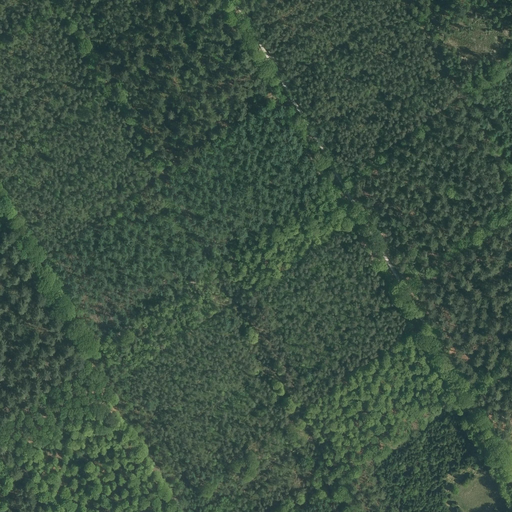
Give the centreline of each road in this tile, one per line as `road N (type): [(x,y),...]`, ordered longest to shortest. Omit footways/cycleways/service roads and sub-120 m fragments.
road 1 (track): [(511,58),(217,265)]
road 2 (track): [(511,178),(405,0)]
road 3 (track): [(183,511),(91,354)]
road 4 (track): [(0,201),(91,354)]
road 5 (track): [(217,265),(91,354)]
